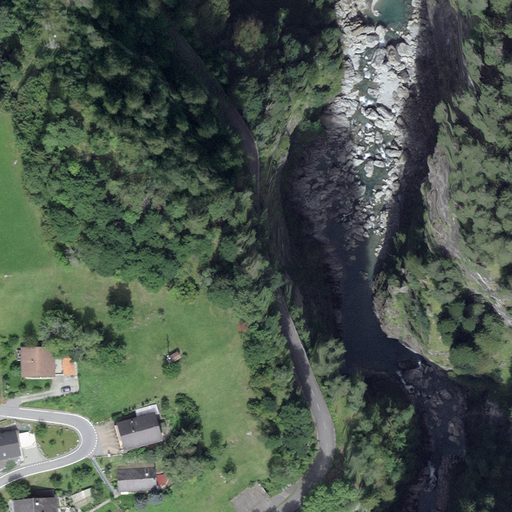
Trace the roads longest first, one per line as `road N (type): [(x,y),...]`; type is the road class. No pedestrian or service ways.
road 1 (track): [(154,0),(243,131),(258,244),(325,434),(320,467),(281,511)]
road 2 (unclassified): [(0,483),(78,456),(88,441),(73,420),(0,411)]
